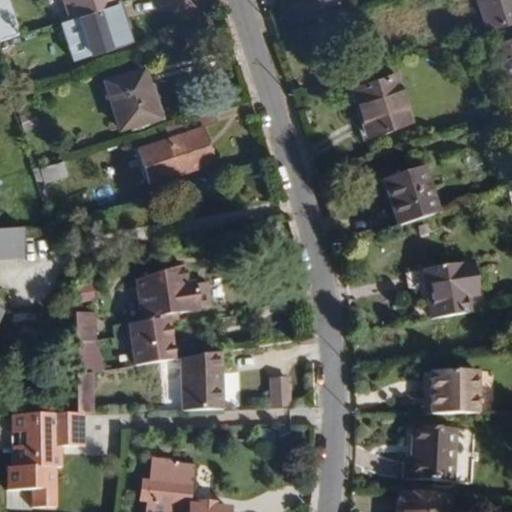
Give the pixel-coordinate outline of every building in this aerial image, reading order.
[(110,5),(108,0),(59,0),(66,19),(76,15),(110,5)] [(511,20),(511,0),(476,0),(486,29),(511,20)] [(126,43),(114,3),(110,5),(76,15),(88,55),(126,43)] [(511,36),(497,43),(505,59),(511,56),(511,36)] [(156,117),(141,68),(103,80),(118,129),(156,117)] [(409,121),(394,74),(350,87),(365,134),(409,121)] [(32,111),(17,115),(21,131),(36,127),(32,111)] [(200,127),(197,116),(161,127),(165,139),(200,127)] [(211,164),(200,127),(165,139),(176,175),(211,164)] [(65,174),(61,160),(31,169),(36,183),(65,174)] [(438,213),(423,166),(381,180),(395,226),(438,213)] [(395,226),(381,180),(375,182),(389,228),(395,226)] [(0,253),(20,253),(19,228),(0,229),(0,253)] [(476,297),(471,261),(420,269),(428,320),(468,314),(466,299),(476,297)] [(210,306),(206,284),(194,286),(194,283),(184,285),(181,267),(134,278),(139,309),(143,308),(145,319),(166,316),(198,312),(197,308),(210,306)] [(89,284),(69,288),(72,304),(92,300),(89,284)] [(86,340),(86,312),(68,312),(67,340),(86,340)] [(173,358),(167,323),(166,316),(145,319),(125,323),(131,366),(173,358)] [(91,355),(91,348),(67,348),(67,376),(76,374),(76,355),(91,355)] [(224,408),(220,351),(179,358),(182,409),(224,408)] [(91,372),(91,355),(76,355),(76,374),(82,373),(91,372)] [(112,368),(112,356),(91,355),(91,372),(112,368)] [(476,414),(475,372),(427,373),(427,415),(476,414)] [(83,394),(82,373),(76,374),(67,376),(67,394),(83,394)] [(287,405),(287,377),(269,377),(269,406),(287,405)] [(83,415),(83,394),(67,394),(66,414),(80,415),(83,415)] [(80,447),(80,415),(66,414),(7,417),(6,434),(14,434),(14,446),(8,447),(6,468),(1,468),(2,490),(27,491),(27,507),(51,507),(52,467),(57,467),(57,447),(80,447)] [(451,481),(454,430),(404,427),(401,478),(451,481)] [(193,503),(186,503),(190,465),(168,463),(167,460),(148,458),(146,482),(152,482),(150,499),(143,499),(142,511),(225,511),(225,506),(210,505),(210,501),(193,500),(193,503)] [(448,511),(450,496),(396,493),(394,511),(448,511)]
